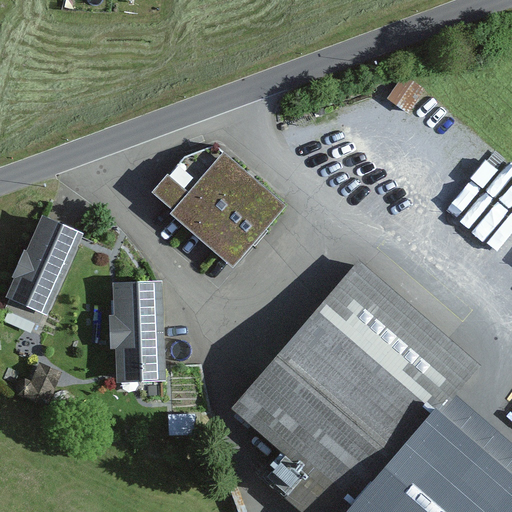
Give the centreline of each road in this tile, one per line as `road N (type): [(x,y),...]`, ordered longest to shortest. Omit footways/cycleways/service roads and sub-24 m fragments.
road 1 (tertiary): [(0,181),(487,0)]
road 2 (unknown): [(77,155),(141,235),(241,337)]
